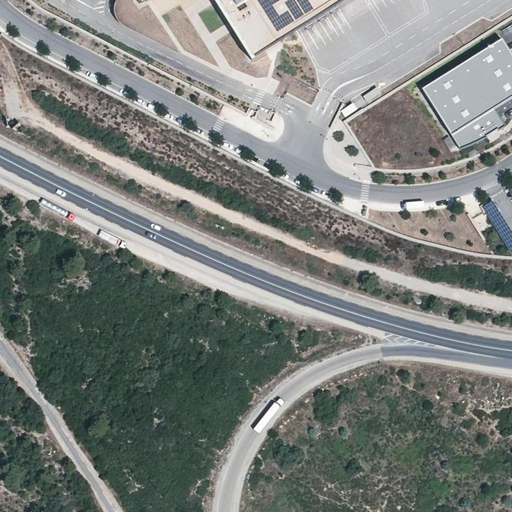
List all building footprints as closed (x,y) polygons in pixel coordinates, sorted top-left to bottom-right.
[(140,0),(143,5),(150,0),(216,0),(216,1),(254,61),(351,0),(140,0)] [(511,98),(511,53),(503,40),(425,89),(462,149),(488,137),(487,136),(498,129),(499,131),(506,126),(496,109),(511,98)] [(377,86),(363,93),(367,102),(382,94),(377,86)] [(353,100),(340,108),(344,115),(357,107),(353,100)] [(511,250),(511,249),(511,226),(492,197),(481,204),(511,250)]
